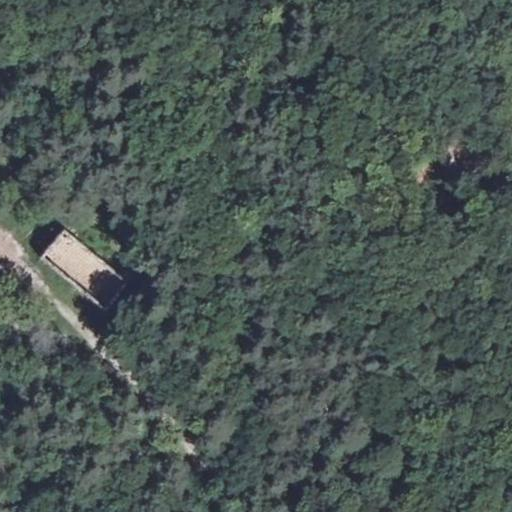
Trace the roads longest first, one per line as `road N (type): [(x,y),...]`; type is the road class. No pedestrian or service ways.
road 1 (track): [(257,511),(0,251)]
road 2 (track): [(0,65),(102,91),(176,82),(204,51),(206,33),(184,0)]
